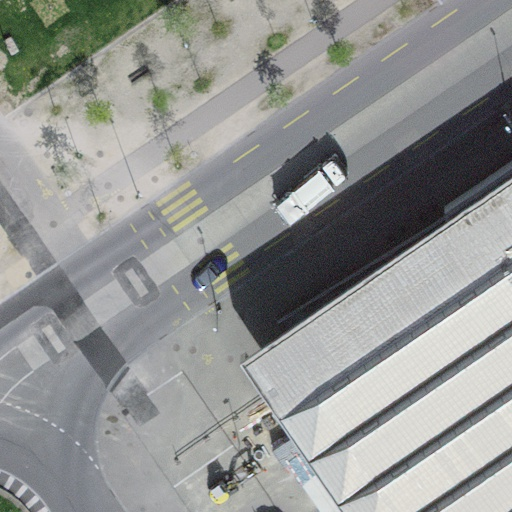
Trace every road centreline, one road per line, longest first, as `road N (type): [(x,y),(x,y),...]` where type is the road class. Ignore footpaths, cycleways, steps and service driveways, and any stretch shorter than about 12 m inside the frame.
road 1 (secondary): [(91,312),(511,25)]
road 2 (secondary): [(0,446),(8,404),(35,350),(91,312)]
road 3 (residential): [(91,312),(0,176)]
